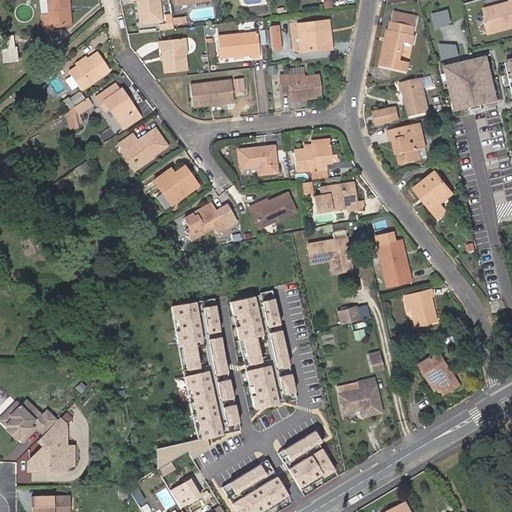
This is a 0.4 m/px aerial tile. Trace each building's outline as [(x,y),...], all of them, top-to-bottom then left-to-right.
[(50,27),(67,25),(64,5),(68,5),(66,0),(46,0),(49,15),(40,16),(41,31),(51,30),(50,27)] [(136,0),(139,24),(159,22),(156,0),(136,0)] [(511,0),(510,0),(511,2),(485,9),(488,21),(487,21),(490,33),(511,27),(511,0)] [(448,10),(432,15),(436,30),(451,22),(448,10)] [(395,12),(393,24),(416,28),(418,17),(395,12)] [(324,33),(328,33),(327,23),(296,26),(298,53),(316,51),(317,53),(330,52),(329,42),(325,43),(324,33)] [(405,72),(407,63),(401,62),(405,44),(414,46),(416,37),(414,36),(416,28),(393,24),(390,32),(389,31),(382,67),(405,72)] [(268,28),(270,51),(279,50),(277,28),(268,28)] [(239,55),(239,56),(248,55),(249,59),(257,58),(255,34),(215,38),(217,58),(235,56),(235,55),(239,55)] [(9,36),(0,37),(0,41),(1,47),(10,46),(9,36)] [(160,57),(161,61),(162,74),(184,71),(183,55),(184,55),(182,38),(159,42),(160,49),(160,57)] [(401,62),(407,63),(409,55),(413,55),(414,46),(405,44),(401,62)] [(456,45),(439,44),(443,60),(459,56),(456,45)] [(88,64),(77,72),(69,78),(80,94),(109,74),(98,57),(88,64)] [(486,58),(445,68),(455,111),(497,101),(486,58)] [(76,70),(77,72),(88,64),(87,62),(76,70)] [(320,100),(317,77),(301,79),(300,70),(285,72),(286,77),(277,78),(279,97),(288,96),(289,103),(304,101),(320,100)] [(430,112),(422,78),(403,82),(411,116),(430,112)] [(188,86),(190,108),(231,103),(228,82),(188,86)] [(104,106),(119,127),(133,117),(124,103),(126,102),(120,94),(118,95),(114,89),(95,102),(99,109),(104,106)] [(71,103),(75,110),(81,106),(84,104),(80,97),(71,103)] [(81,106),(74,111),(79,116),(90,108),(86,102),(84,104),(81,106)] [(376,125),(391,122),(396,120),(394,113),(389,114),(388,109),(374,112),(376,125)] [(133,117),(119,127),(121,131),(138,119),(136,115),(133,117)] [(394,140),(396,149),(401,148),(402,153),(399,154),(402,165),(422,161),(420,150),(426,148),(423,133),(421,133),(419,125),(389,131),(391,140),(394,140)] [(138,171),(152,160),(166,150),(155,134),(137,146),(133,139),(119,149),(123,154),(125,157),(127,155),(138,171)] [(307,153),(307,152),(293,154),(296,174),(310,172),(310,176),(326,173),(326,165),(324,165),(323,157),(331,156),(329,144),(311,147),(311,148),(312,153),(307,153)] [(273,148),(258,150),(258,151),(253,152),(253,150),(237,152),(239,171),(257,169),(258,176),(276,175),(273,148)] [(154,163),(152,160),(138,171),(127,155),(125,157),(123,154),(120,155),(135,176),(154,163)] [(324,165),(326,165),(332,164),(331,156),(323,157),(324,165)] [(162,196),(170,208),(197,189),(191,181),(187,184),(185,180),(189,178),(183,170),(173,177),(169,172),(152,183),(162,196)] [(417,191),(423,199),(426,197),(429,201),(427,204),(440,221),(449,215),(442,206),(454,196),(438,174),(417,191)] [(316,215),(333,212),(333,208),(348,205),(348,209),(349,213),(366,210),(365,201),(357,203),(354,184),(341,186),(341,188),(329,190),(329,188),(319,190),(321,199),(314,200),(316,215)] [(165,212),(170,208),(162,196),(156,200),(165,212)] [(288,197),(268,205),(266,206),(265,204),(249,211),(258,232),(296,215),(288,197)] [(187,232),(183,234),(189,244),(212,231),(215,237),(225,232),(211,206),(194,215),(196,218),(193,220),(191,217),(182,222),(187,232)] [(178,224),(183,234),(187,232),(182,222),(178,224)] [(238,236),(229,238),(231,246),(240,244),(238,236)] [(329,263),(330,269),(348,266),(344,242),(306,248),(309,267),(329,263)] [(379,249),(388,289),(411,284),(409,273),(406,274),(400,245),(379,249)] [(330,269),(331,277),(349,274),(348,266),(330,269)] [(409,295),(412,310),(415,328),(437,323),(432,299),(434,299),(432,289),(409,295)] [(255,296),(229,302),(232,314),(236,313),(239,325),(235,326),(238,340),(242,340),(248,364),(261,361),(255,336),(263,334),(255,296)] [(275,298),(261,301),(267,328),(281,325),(275,298)] [(343,325),(373,316),(368,302),(339,311),(343,325)] [(196,303),(170,307),(172,319),(177,318),(179,331),(175,331),(177,346),(181,345),(185,370),(199,368),(194,342),(202,341),(196,303)] [(215,304),(201,307),(207,334),(220,331),(215,304)] [(282,330),(268,333),(275,369),(288,367),(282,330)] [(221,337),(209,340),(216,376),(229,373),(221,337)] [(343,344),(346,356),(357,353),(354,341),(343,344)] [(432,380),(438,389),(442,396),(459,386),(440,355),(421,365),(430,382),(432,380)] [(384,373),(380,357),(369,360),(372,375),(384,373)] [(270,365),(245,371),(253,409),(278,404),(270,365)] [(208,371),(183,377),(186,390),(190,389),(202,439),(223,434),(208,371)] [(292,373),(279,376),(283,395),(296,392),(292,373)] [(230,379),(217,382),(220,401),(234,398),(230,379)] [(336,398),(340,416),(358,413),(360,420),(379,416),(371,383),(356,387),(358,393),(336,398)] [(358,393),(356,387),(335,392),(336,398),(358,393)] [(43,431),(56,417),(46,408),(41,413),(26,399),(21,404),(16,400),(6,410),(11,414),(4,421),(20,436),(32,424),(34,426),(36,424),(43,431)] [(235,403),(221,406),(225,425),(238,423),(235,403)] [(24,462),(24,472),(66,472),(66,468),(66,446),(66,417),(61,412),(56,417),(43,431),(36,439),(41,444),(24,462)] [(314,430),(283,448),(290,460),(321,441),(314,430)] [(41,444),(36,439),(24,451),(24,462),(41,444)] [(66,446),(66,468),(75,468),(76,446),(66,446)] [(321,449),(288,468),(299,487),(321,474),(322,477),(334,471),(321,449)] [(259,464),(227,483),(235,495),(266,476),(259,464)] [(275,476),(230,503),(235,511),(258,511),(287,495),(275,476)] [(68,511),(69,496),(31,495),(30,511),(68,511)] [(413,511),(405,497),(376,511),(413,511)]
